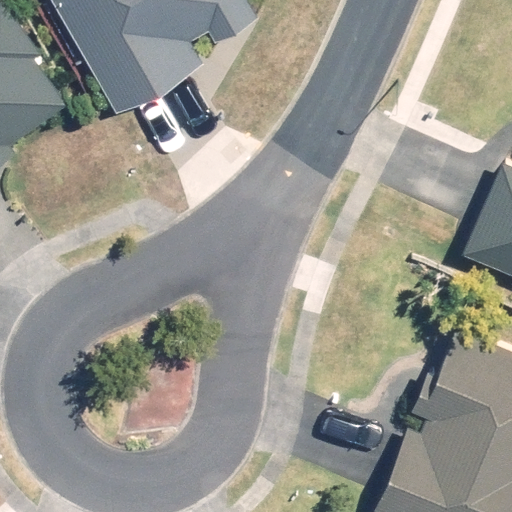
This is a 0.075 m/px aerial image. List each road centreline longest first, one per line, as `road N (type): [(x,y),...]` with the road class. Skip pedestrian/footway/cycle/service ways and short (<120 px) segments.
road 1 (residential): [(269,218),(224,295),(228,419),(180,475),(119,487),(71,460),(42,389),(65,326),(126,291)]
road 2 (residential): [(378,0),(339,92),(269,218)]
road 3 (residential): [(126,291),(269,218)]
